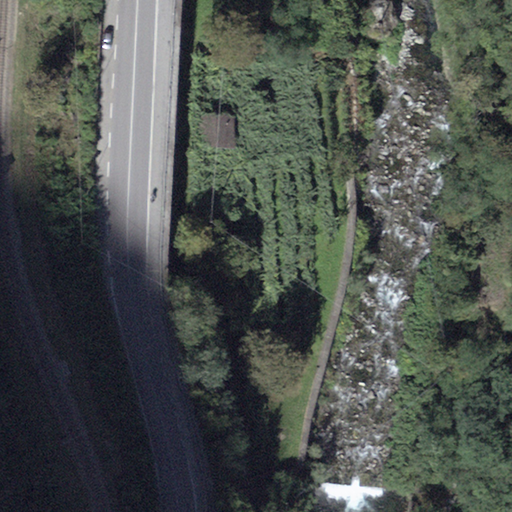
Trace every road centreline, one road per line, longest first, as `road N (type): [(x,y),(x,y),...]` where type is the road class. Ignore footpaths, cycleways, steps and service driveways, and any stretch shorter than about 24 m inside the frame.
road 1 (primary): [(180,511),(128,252),(138,0)]
road 2 (track): [(263,487),(185,174),(191,17)]
road 3 (track): [(263,487),(296,349)]
